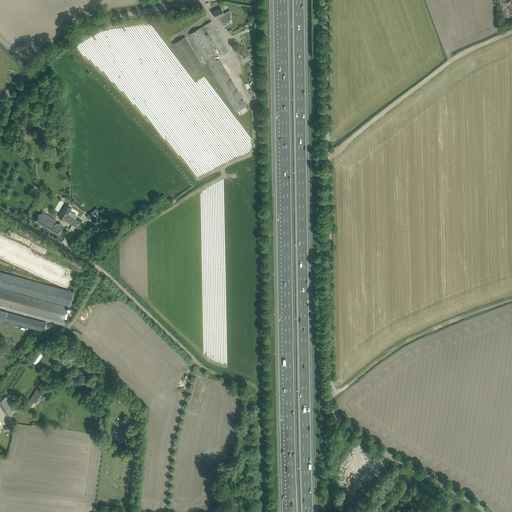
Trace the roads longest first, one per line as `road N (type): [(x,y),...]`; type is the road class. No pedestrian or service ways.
road 1 (unclassified): [(485,511),(384,452),(332,405),(325,0)]
road 2 (motorway): [(307,511),(296,0)]
road 3 (motorway): [(282,0),(291,511)]
road 4 (unclassified): [(0,112),(18,81),(85,26),(180,3)]
road 5 (track): [(330,395),(410,340),(511,299)]
road 6 (track): [(0,380),(43,338),(66,329),(102,270)]
